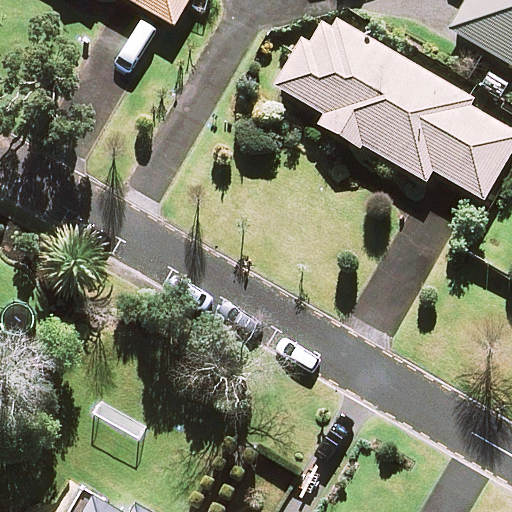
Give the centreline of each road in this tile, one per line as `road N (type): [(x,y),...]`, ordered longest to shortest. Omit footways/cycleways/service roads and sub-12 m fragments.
road 1 (residential): [(0,163),(511,457)]
road 2 (unknown): [(109,225),(230,0)]
